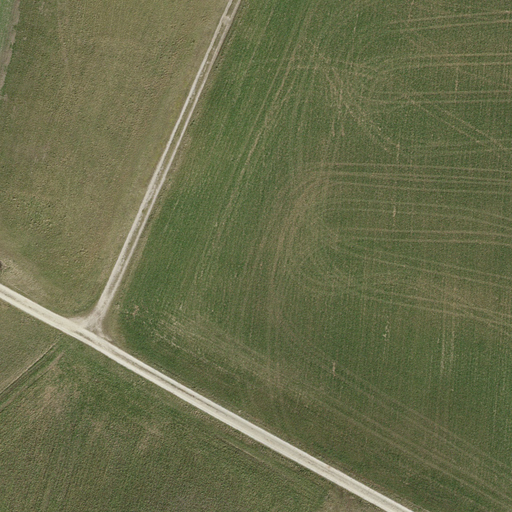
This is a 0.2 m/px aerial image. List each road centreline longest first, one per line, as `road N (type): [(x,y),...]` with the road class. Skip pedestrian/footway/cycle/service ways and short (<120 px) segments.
road 1 (track): [(0,287),(403,511)]
road 2 (track): [(91,333),(240,0)]
